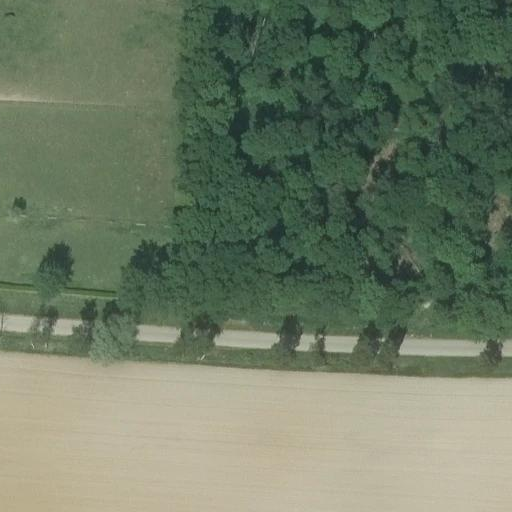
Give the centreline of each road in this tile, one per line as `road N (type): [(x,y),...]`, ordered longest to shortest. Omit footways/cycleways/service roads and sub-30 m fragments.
road 1 (unclassified): [(0,322),(511,349)]
road 2 (track): [(511,266),(420,299),(395,347)]
